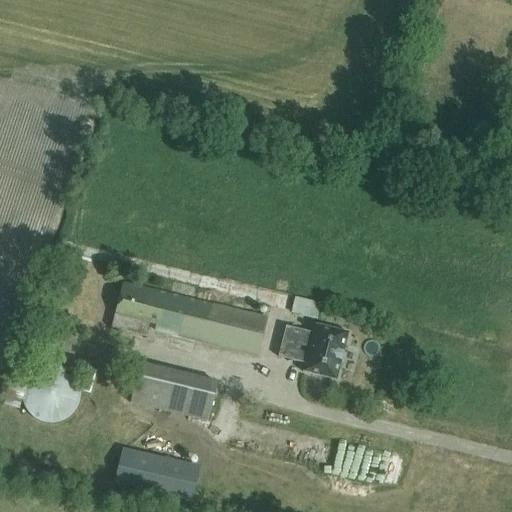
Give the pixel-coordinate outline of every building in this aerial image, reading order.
[(256,357),(266,320),(124,283),(112,329),(147,338),(150,325),(155,326),(154,330),(256,357)] [(336,379),(347,336),(348,334),(346,333),(345,333),(316,326),(316,325),(314,325),(313,327),(314,327),(312,333),(285,326),(277,357),(304,364),(303,371),(302,371),(302,373),(304,373),(333,381),(335,381),(336,379)] [(219,383),(139,363),(129,404),(208,423),(219,383)] [(80,400),(80,395),(80,390),(79,385),(76,380),(73,376),(70,372),(66,369),(61,367),(56,365),(51,365),(45,365),(40,367),(36,369),(31,372),(28,376),(25,380),(23,385),(21,390),(21,395),(21,400),(23,405),(25,410),(28,414),(31,418),(36,421),(40,423),(45,424),(51,425),(56,424),(61,423),(66,421),(70,418),(73,414),(76,410),(79,405),(80,400)] [(191,501),(200,467),(124,449),(115,484),(191,501)] [(354,452),(349,471),(371,478),(377,459),(354,452)]
